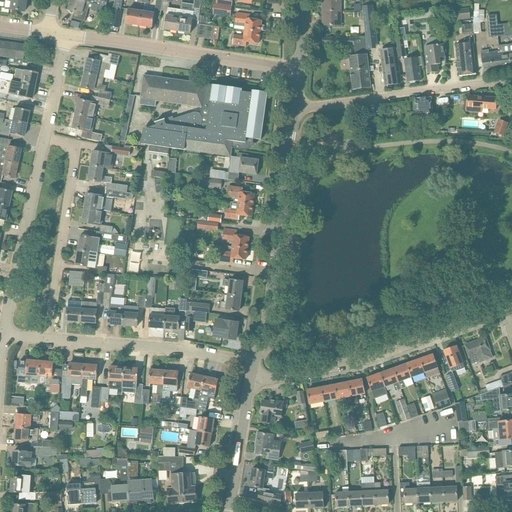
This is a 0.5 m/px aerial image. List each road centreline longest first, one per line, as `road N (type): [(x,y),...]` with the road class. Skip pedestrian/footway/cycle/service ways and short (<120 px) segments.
road 1 (residential): [(250,380),(361,361),(506,311)]
road 2 (tertiary): [(254,365),(295,109)]
road 3 (unclassified): [(299,69),(67,35)]
road 4 (residential): [(47,339),(76,144),(45,137)]
road 5 (residential): [(295,109),(511,79)]
road 6 (residential): [(254,365),(169,347),(47,339)]
road 7 (residential): [(2,335),(45,137)]
road 8 (tertiary): [(227,511),(250,380)]
